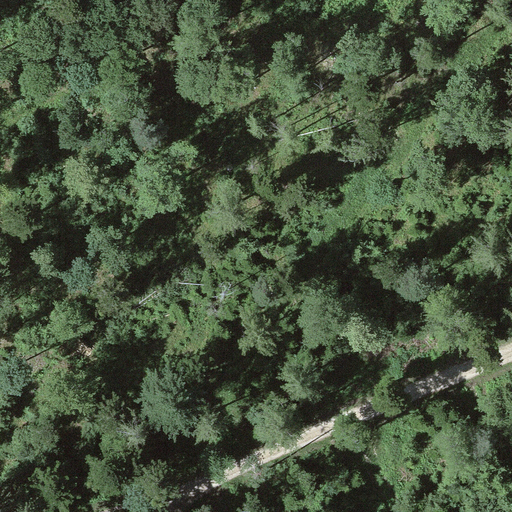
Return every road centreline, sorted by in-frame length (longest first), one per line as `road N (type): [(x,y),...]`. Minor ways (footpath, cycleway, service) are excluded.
road 1 (track): [(192,487),(199,448),(257,346),(447,85),(511,11)]
road 2 (track): [(511,353),(340,420),(180,496)]
road 3 (track): [(0,129),(20,112),(141,62),(196,0)]
